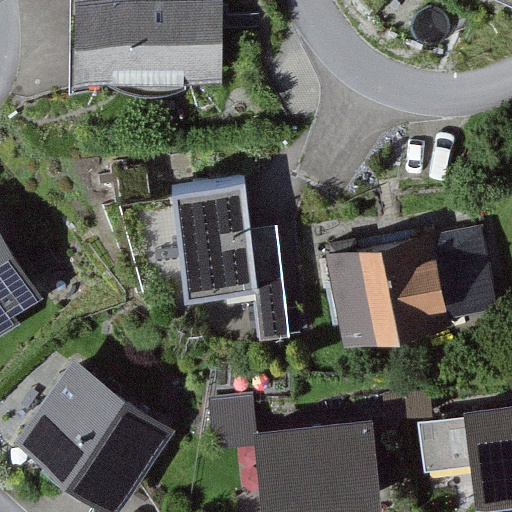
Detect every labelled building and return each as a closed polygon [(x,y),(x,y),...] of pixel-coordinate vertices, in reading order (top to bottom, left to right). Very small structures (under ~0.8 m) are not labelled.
[(231,0),(94,0),(95,79),(232,78),(231,0)] [(250,176),(175,184),(188,299),(254,291),(259,336),(289,333),(276,220),(256,223),(250,176)] [(0,210),(0,339),(59,303),(0,210)] [(511,303),(492,217),(341,252),(362,345),(511,311),(511,303)] [(188,425),(84,358),(32,439),(136,506),(188,425)] [(219,372),(220,408),(260,408),(260,371),(219,372)] [(511,401),(462,410),(478,508),(511,502),(511,401)] [(397,403),(278,421),(291,511),(353,511),(412,503),(397,403)]
